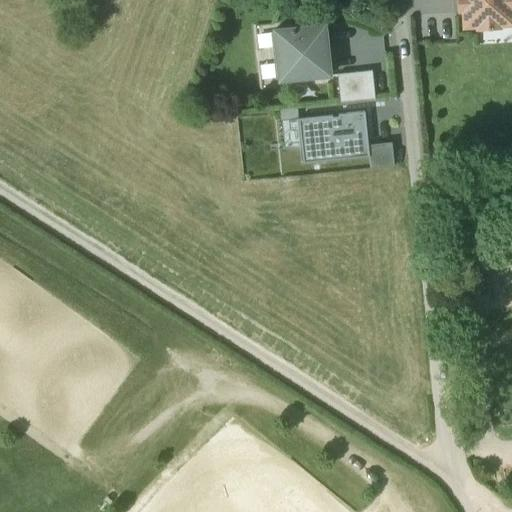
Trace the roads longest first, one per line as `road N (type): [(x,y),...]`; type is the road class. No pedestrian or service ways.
road 1 (track): [(478,511),(445,466),(0,180)]
road 2 (residential): [(404,0),(449,443),(445,466)]
